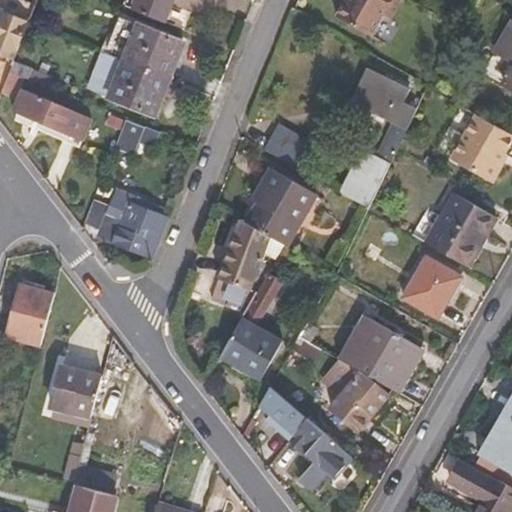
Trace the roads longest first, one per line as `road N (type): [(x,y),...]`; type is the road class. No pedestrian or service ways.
road 1 (residential): [(276,0),(159,297),(130,328)]
road 2 (residential): [(511,295),(389,511)]
road 3 (residential): [(273,511),(130,328)]
road 4 (residential): [(130,328),(19,193)]
